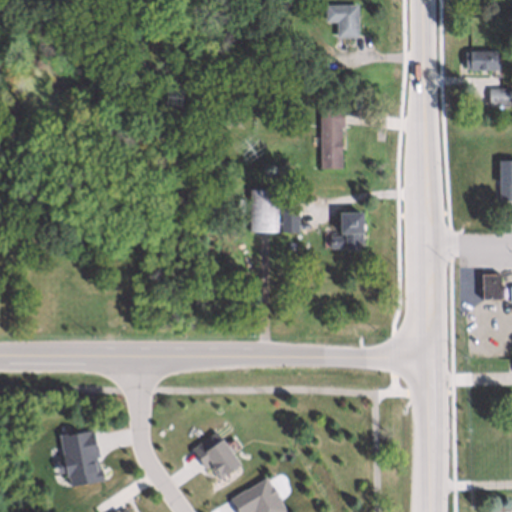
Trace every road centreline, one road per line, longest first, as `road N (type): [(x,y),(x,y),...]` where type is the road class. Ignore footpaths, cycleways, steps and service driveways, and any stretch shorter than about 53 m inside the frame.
road 1 (tertiary): [(0,355),(425,357)]
road 2 (primary): [(421,0),(425,357)]
road 3 (residential): [(135,357),(147,456),(178,511)]
road 4 (primary): [(425,357),(428,511)]
